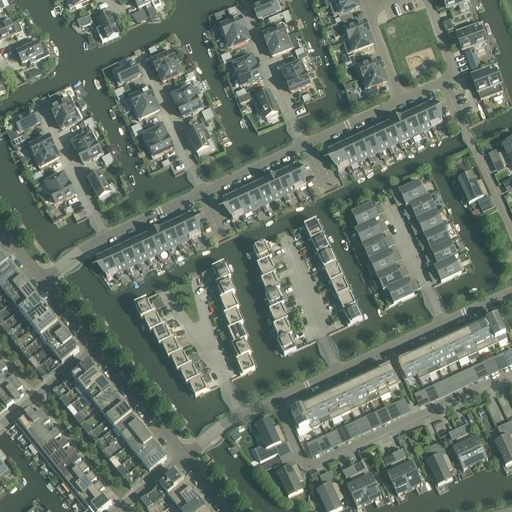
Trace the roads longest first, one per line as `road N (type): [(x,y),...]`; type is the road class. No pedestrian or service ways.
road 1 (residential): [(277,400),(307,469),(511,374)]
road 2 (residential): [(441,82),(511,233)]
road 3 (residential): [(245,10),(301,145)]
road 4 (residential): [(186,457),(97,348)]
road 5 (residential): [(405,0),(370,12),(402,100)]
